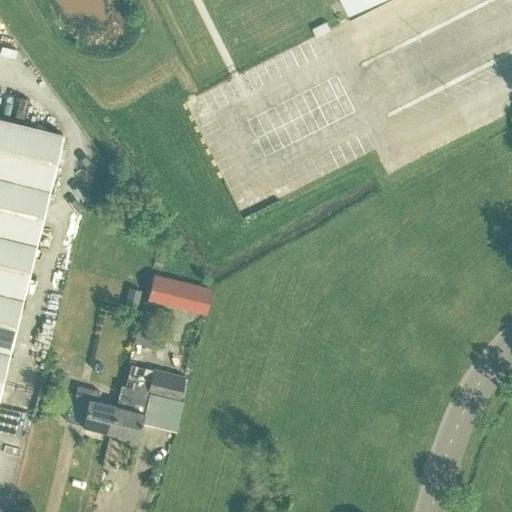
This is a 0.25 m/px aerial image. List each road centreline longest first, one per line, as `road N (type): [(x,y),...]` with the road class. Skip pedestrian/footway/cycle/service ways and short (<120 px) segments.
road 1 (unknown): [(337,101),(367,137),(511,72)]
road 2 (unknown): [(337,101),(511,12)]
road 3 (unclassified): [(428,511),(465,398),(511,341)]
road 4 (unknown): [(420,0),(336,48),(327,74),(337,101)]
